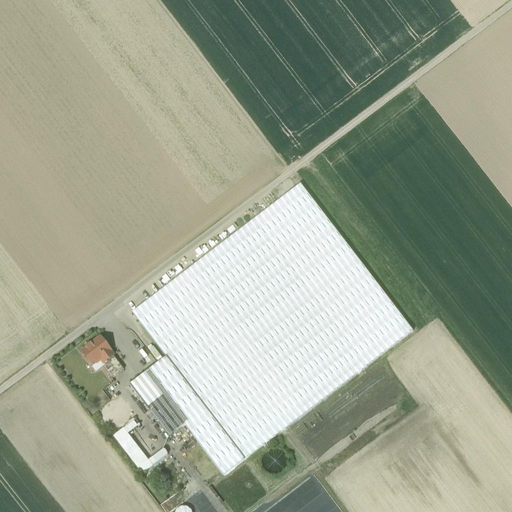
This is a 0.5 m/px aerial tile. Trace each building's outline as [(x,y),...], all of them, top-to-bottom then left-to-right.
[(306,414),(194,267),(132,314),(166,358),(244,460),(306,414)] [(105,345),(103,344),(99,339),(92,344),(89,344),(86,347),(85,350),(82,352),(90,363),(97,364),(101,361),(105,367),(106,367),(114,361),(117,361),(113,357),(114,356),(105,345)] [(244,460),(166,358),(146,374),(185,425),(185,426),(223,476),(244,460)] [(124,371),(117,361),(114,361),(106,367),(105,367),(103,368),(112,380),(124,371)] [(185,425),(146,374),(130,386),(169,437),(185,426),(185,425)] [(152,467),(123,430),(113,437),(142,475),(152,467)]
